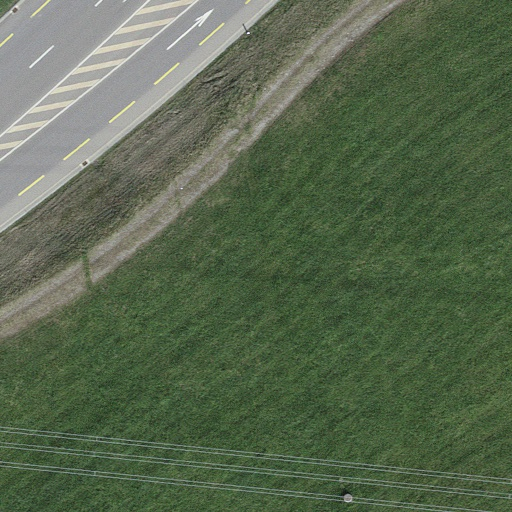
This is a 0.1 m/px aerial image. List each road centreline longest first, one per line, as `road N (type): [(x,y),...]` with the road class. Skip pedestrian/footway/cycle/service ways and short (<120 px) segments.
road 1 (primary): [(6,114),(208,0)]
road 2 (primary): [(104,0),(6,114)]
